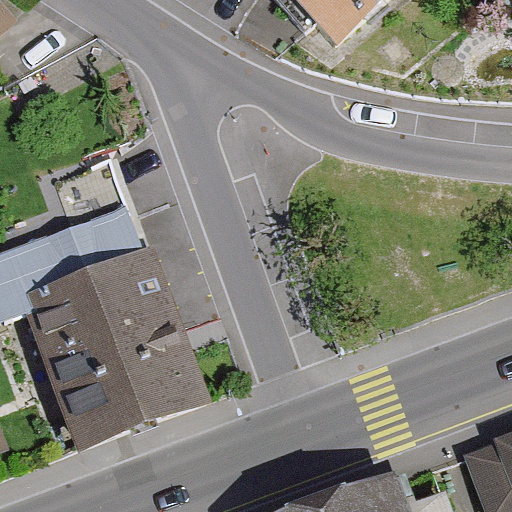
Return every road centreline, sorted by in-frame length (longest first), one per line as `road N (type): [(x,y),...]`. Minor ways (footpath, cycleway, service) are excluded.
road 1 (residential): [(159,50),(299,453)]
road 2 (residential): [(511,168),(391,148),(159,50)]
road 3 (secondary): [(511,373),(299,453)]
road 4 (secondary): [(299,453),(141,511)]
